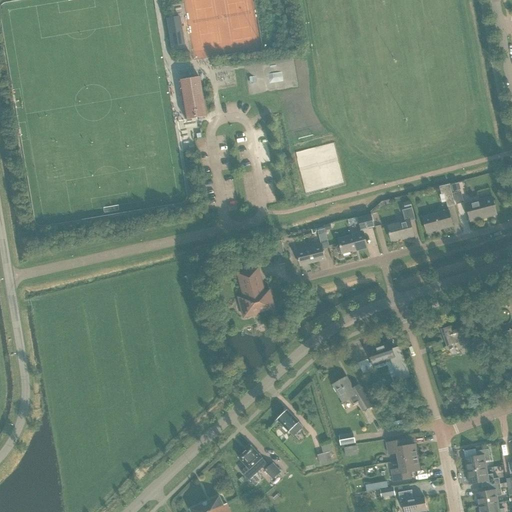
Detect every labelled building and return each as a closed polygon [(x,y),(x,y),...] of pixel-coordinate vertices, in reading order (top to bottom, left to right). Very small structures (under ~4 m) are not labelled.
[(180,17),(167,19),(172,48),(184,46),(180,17)] [(199,77),(179,80),(186,120),(205,116),(199,77)] [(448,206),(455,204),(449,184),(440,187),(442,195),(440,195),(442,203),(446,202),(448,206)] [(451,186),(453,193),(460,191),(459,184),(451,186)] [(460,191),(454,193),(456,204),(463,202),(460,191)] [(487,213),(488,217),(497,215),(492,197),(466,204),(470,218),(487,213)] [(414,236),(410,221),(415,220),(412,208),(402,210),(405,222),(388,227),(391,241),(405,238),(405,239),(414,236)] [(423,217),(427,233),(453,226),(449,210),(423,217)] [(372,215),(358,218),(361,230),(374,227),(372,215)] [(324,229),(318,231),(321,244),(313,246),(313,247),(297,252),(300,266),(325,260),(322,249),(329,248),(324,229)] [(363,232),(338,239),(340,245),(338,246),(337,248),(338,252),(340,254),(342,253),(342,254),(358,250),(358,251),(368,248),(363,232)] [(274,243),(277,255),(284,254),(281,241),(274,243)] [(243,304),(246,314),(273,307),(270,297),(264,299),(258,269),(239,274),(247,303),(243,304)] [(453,329),(452,326),(442,330),(448,346),(458,342),(457,339),(461,338),(463,344),(464,344),(473,341),(471,334),(470,335),(468,328),(463,330),(461,326),(453,329)] [(390,343),(369,350),(369,352),(370,354),(371,357),(372,360),(373,365),(393,359),(400,380),(410,376),(400,346),(392,349),(390,343)] [(358,385),(353,389),(347,378),(333,385),(343,402),(349,399),(353,406),(359,403),(364,411),(371,407),(358,385)] [(289,431),(294,437),(303,427),(298,422),(287,411),(278,420),(289,432),(289,431)] [(349,433),(339,435),(341,446),(355,443),(353,433),(349,433)] [(397,454),(399,461),(418,458),(415,445),(405,447),(404,441),(387,444),(389,455),(397,454)] [(356,445),(344,448),(345,454),(345,456),(358,454),(356,445)] [(268,465),(251,446),(239,458),(247,467),(241,473),(250,482),(268,465)] [(477,457),(465,459),(468,472),(486,468),(485,462),(490,461),(488,449),(476,452),(477,457)] [(318,455),(321,465),(332,462),(330,452),(318,455)] [(410,472),(420,470),(418,458),(399,461),(400,469),(392,470),(394,481),(411,478),(410,472)] [(273,464),(265,471),(273,479),(281,472),(273,464)] [(493,474),(488,475),(486,468),(468,472),(470,484),(481,482),(482,487),(488,487),(488,486),(495,485),(500,484),(499,478),(494,479),(493,474)] [(367,491),(388,487),(387,481),(366,485),(367,491)] [(497,496),(502,495),(501,488),(500,484),(495,485),(488,486),(488,487),(489,491),(477,494),(479,506),(498,503),(497,496)] [(380,490),(382,498),(395,495),(394,487),(380,490)] [(403,502),(405,511),(419,511),(427,511),(424,497),(413,499),(412,490),(399,493),(400,502),(403,502)] [(230,511),(227,504),(224,505),(220,496),(211,500),(210,500),(200,505),(191,510),(191,511),(230,511)] [(480,511),(505,511),(504,509),(499,510),(498,503),(479,506),(480,511)]
